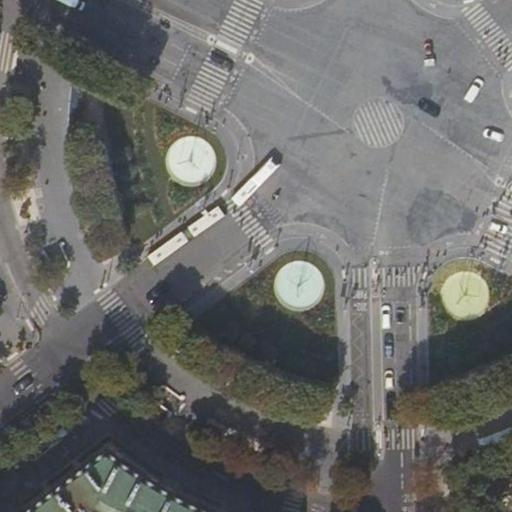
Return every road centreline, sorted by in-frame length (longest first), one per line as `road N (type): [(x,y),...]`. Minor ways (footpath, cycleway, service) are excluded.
road 1 (residential): [(85,377),(172,450),(249,487),(379,507)]
road 2 (secondary): [(301,176),(69,357)]
road 3 (tertiary): [(379,507),(377,213)]
road 4 (primary): [(134,0),(295,78)]
road 5 (residential): [(69,357),(25,285),(0,212)]
